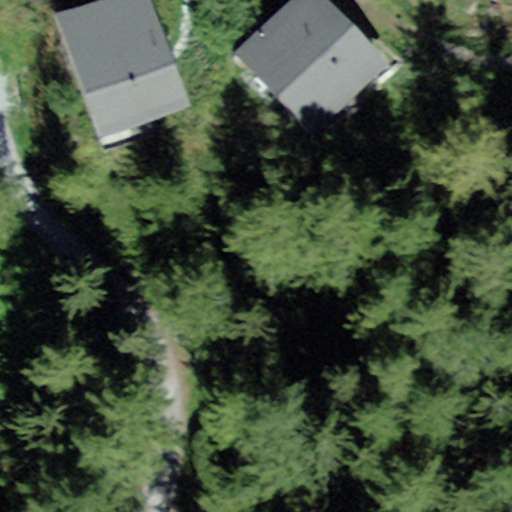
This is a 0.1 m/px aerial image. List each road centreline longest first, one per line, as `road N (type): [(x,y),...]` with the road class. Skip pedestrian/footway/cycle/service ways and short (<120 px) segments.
road 1 (track): [(0,145),(15,186),(160,367),(171,412),(167,511)]
road 2 (track): [(511,60),(372,0)]
